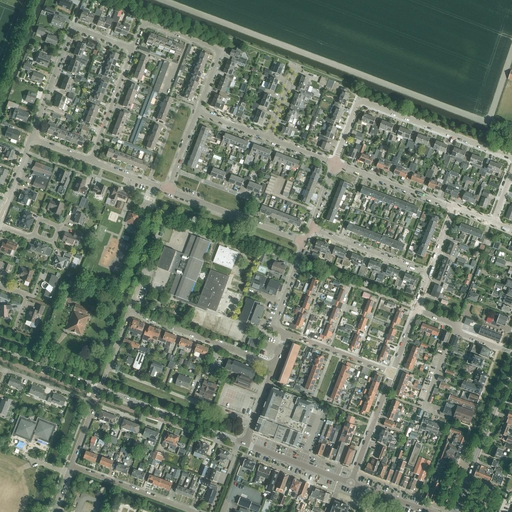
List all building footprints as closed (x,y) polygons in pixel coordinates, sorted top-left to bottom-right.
[(60,0),(59,6),(69,10),(72,2),(66,0),(60,0)] [(82,21),(85,22),(88,14),(89,10),(84,8),(85,5),(82,3),(80,9),(83,11),(80,19),(82,20),(82,21)] [(44,12),(51,14),(53,9),(47,6),(44,12)] [(95,15),(97,16),(99,10),(96,9),(95,14),(92,13),(91,15),(88,14),(85,22),(88,24),(88,22),(91,24),(94,16),(95,15)] [(102,11),(99,10),(97,16),(100,17),(100,18),(97,26),(103,28),(106,20),(103,19),(104,15),(101,14),(102,11)] [(54,15),(50,24),(62,29),(65,19),(54,15)] [(112,22),(112,21),(112,19),(107,17),(106,20),(103,28),(109,30),(111,22),(112,22)] [(120,34),(126,36),(130,26),(129,26),(124,24),(123,27),(120,34)] [(120,34),(123,27),(117,25),(114,32),(120,34)] [(39,27),(36,33),(47,37),(45,42),(55,46),(58,38),(44,33),(45,30),(39,27)] [(152,45),(155,36),(150,34),(146,44),(152,46),(152,45)] [(152,45),(155,46),(155,44),(158,46),(161,38),(155,36),(152,45)] [(161,38),(158,46),(164,48),(167,40),(161,38)] [(168,41),(167,40),(164,48),(170,50),(173,42),(171,42),(171,41),(170,40),(169,40),(168,40),(168,41)] [(173,42),(170,50),(175,52),(178,44),(173,42)] [(76,49),(83,52),(86,46),(78,43),(76,49)] [(184,47),(178,44),(175,52),(174,54),(180,56),(184,47)] [(174,57),(163,53),(164,50),(158,48),(157,53),(173,59),(174,57)] [(245,65),(247,60),(241,58),(244,51),(237,48),(235,52),(232,50),(230,56),(239,60),(238,62),(245,65)] [(83,54),(83,52),(76,49),(73,55),(82,58),(81,61),(87,63),(88,60),(85,59),(86,57),(83,54)] [(108,59),(109,58),(116,61),(119,55),(111,52),(109,57),(105,55),(104,58),(108,59)] [(35,62),(47,67),(50,60),(47,59),(48,56),(40,53),(37,60),(36,59),(35,62)] [(206,61),(208,56),(200,53),(199,56),(195,54),(194,56),(196,57),(196,58),(206,61)] [(142,55),(139,61),(147,64),(149,58),(142,55)] [(109,58),(108,59),(107,63),(103,61),(102,63),(106,65),(107,64),(114,67),(116,61),(109,58)] [(196,64),(204,67),(206,61),(196,58),(195,59),(198,60),(196,64)] [(80,67),(81,64),(80,64),(71,60),(69,66),(80,70),(81,67),(80,67)] [(139,61),(137,67),(145,70),(147,64),(139,61)] [(226,67),(233,70),(234,70),(236,71),(237,68),(235,67),(236,64),(228,62),(226,67)] [(284,65),(274,62),(273,66),(275,67),(273,72),(281,75),(283,69),(282,69),(284,65)] [(30,71),(31,66),(25,64),(23,69),(28,71),(27,73),(28,75),(32,77),(31,80),(41,84),(44,76),(34,72),(30,71)] [(101,67),(100,69),(104,71),(105,70),(112,73),(114,67),(107,64),(106,65),(105,68),(101,67)] [(204,67),(196,64),(194,69),(194,70),(202,73),(204,67)] [(80,70),(69,66),(67,72),(76,75),(77,76),(78,74),(80,70)] [(137,67),(135,72),(142,75),(143,75),(145,76),(146,74),(143,73),(145,70),(137,67)] [(226,77),(233,80),(234,77),(231,76),(233,70),(226,67),(224,73),(227,74),(226,77)] [(192,75),(200,78),(202,73),(194,70),(194,69),(192,68),(191,71),(193,72),(192,75)] [(100,69),(99,73),(97,77),(102,79),(101,79),(108,81),(109,79),(110,79),(112,73),(105,70),(104,71),(100,69)] [(142,75),(135,72),(133,78),(140,81),(142,75)] [(267,80),(267,82),(266,83),(277,86),(279,81),(275,79),(276,76),(271,74),(271,75),(265,72),(265,73),(264,76),(268,78),(267,80)] [(190,81),(197,84),(200,78),(192,75),(191,78),(189,77),(188,80),(190,81)] [(222,78),(220,84),(227,87),(229,88),(232,82),(233,80),(226,77),(225,79),(222,78)] [(302,77),(300,83),(307,85),(310,86),(311,84),(308,83),(309,79),(302,77)] [(329,79),(322,77),(319,83),(326,86),(329,79)] [(65,78),(63,83),(70,86),(73,80),(65,78)] [(101,79),(101,81),(100,82),(100,81),(99,85),(93,82),(92,85),(94,86),(93,87),(96,88),(97,88),(98,87),(105,90),(108,84),(107,84),(108,81),(101,79)] [(335,81),(329,79),(326,87),(332,89),(335,81)] [(190,81),(188,86),(188,87),(195,89),(197,84),(190,81)] [(266,83),(267,82),(264,81),(262,86),(260,86),(257,93),(261,94),(263,95),(264,94),(266,88),(267,88),(267,89),(274,92),(277,86),(266,83)] [(70,86),(63,83),(60,89),(68,92),(70,86)] [(307,85),(300,83),(297,91),(301,92),(312,97),(313,97),(314,94),(311,93),(313,87),(310,86),(307,85)] [(136,92),(138,86),(131,84),(129,89),(136,92)] [(225,93),(227,87),(220,84),(217,90),(220,91),(219,93),(227,96),(228,94),(225,93)] [(184,88),(183,91),(193,95),(195,89),(188,87),(188,86),(186,86),(185,89),(184,88)] [(96,88),(94,91),(92,90),(91,92),(95,94),(96,93),(103,96),(105,90),(98,87),(97,88),(96,88)] [(342,92),(340,98),(347,100),(349,95),(346,93),(347,90),(341,88),(340,91),(342,92)] [(129,89),(127,95),(134,98),(135,94),(138,95),(139,93),(136,92),(129,89)] [(193,95),(183,91),(182,93),(185,94),(184,98),(191,101),(193,95)] [(37,95),(29,92),(25,101),(33,104),(37,95)] [(304,103),(305,100),(306,98),(308,98),(310,99),(311,99),(312,97),(301,92),(300,95),(296,94),(294,99),(304,103)] [(101,102),(103,96),(96,93),(95,94),(94,98),(90,96),(89,98),(88,100),(100,104),(101,102)] [(213,101),(223,104),(225,105),(226,103),(224,102),(222,101),(223,98),(226,99),(227,96),(219,93),(218,96),(216,95),(213,101)] [(261,94),(259,99),(270,103),(272,97),(264,94),(263,95),(261,94)] [(58,95),(56,101),(64,104),(66,98),(58,95)] [(127,95),(125,101),(132,103),(134,98),(127,95)] [(165,96),(163,102),(170,105),(173,99),(165,96)] [(340,98),(337,96),(336,99),(339,100),(338,103),(335,102),(334,105),(340,107),(341,105),(345,106),(347,100),(340,98)] [(259,99),(258,102),(261,103),(260,106),(268,109),(270,103),(259,99)] [(302,109),(304,103),(294,99),(292,105),(295,106),(294,109),(300,111),(301,108),(302,109)] [(64,104),(56,101),(54,107),(61,110),(64,104)] [(130,109),(132,103),(125,101),(122,106),(130,109)] [(223,104),(213,101),(211,107),(219,109),(220,106),(222,107),(223,104)] [(163,102),(161,108),(168,111),(170,105),(163,102)] [(99,107),(91,105),(90,109),(86,108),(85,110),(89,111),(89,110),(97,113),(99,107)] [(331,113),(341,117),(343,111),(339,110),(340,107),(334,105),(333,105),(330,113),(331,113)] [(161,108),(159,113),(166,116),(168,111),(161,108)] [(8,116),(12,117),(26,122),(29,114),(15,109),(14,111),(11,110),(8,116)] [(293,112),(290,110),(287,116),(297,120),(300,111),(294,109),(293,112)] [(82,116),(86,117),(87,116),(94,119),(97,113),(89,110),(89,111),(87,115),(83,113),(82,116)] [(120,112),(118,118),(125,120),(127,115),(129,112),(124,110),(123,113),(120,112)] [(258,111),(256,117),(264,120),(266,114),(258,111)] [(164,122),(166,116),(159,113),(157,119),(164,122)] [(325,121),(328,122),(334,124),(335,121),(338,123),(341,117),(331,113),(330,116),(333,117),(331,120),(326,118),(325,121)] [(367,124),(370,116),(364,114),(363,117),(359,116),(357,123),(360,124),(361,122),(367,124)] [(87,116),(86,117),(85,121),(81,119),(80,121),(79,124),(89,127),(90,124),(92,125),(94,119),(87,116)] [(264,120),(256,117),(254,116),(253,118),(255,119),(254,123),(262,126),(264,120)] [(294,128),(297,120),(287,116),(285,122),(289,123),(288,126),(294,128)] [(370,116),(367,124),(373,126),(370,133),(373,134),(375,128),(378,122),(375,121),(375,118),(370,116)] [(118,118),(116,123),(123,126),(125,120),(118,118)] [(46,133),(52,136),(55,128),(54,128),(56,125),(52,123),(49,121),(46,129),(48,130),(46,133)] [(385,131),(388,123),(382,121),(379,129),(385,131)] [(333,127),(334,124),(328,122),(326,124),(327,125),(325,131),(326,131),(334,134),(336,128),(333,127)] [(116,123),(114,129),(121,132),(123,126),(116,123)] [(394,125),(388,123),(385,131),(391,133),(394,125)] [(56,124),(56,125),(54,128),(55,128),(52,136),(58,138),(61,131),(60,130),(57,129),(58,127),(57,126),(58,125),(56,124)] [(160,133),(162,128),(155,125),(152,131),(160,133)] [(62,126),(60,130),(61,131),(58,138),(64,140),(67,133),(66,132),(67,130),(63,128),(64,127),(62,126)] [(287,128),(283,127),(281,133),(290,136),(292,131),(296,132),(298,129),(294,128),(288,126),(287,128)] [(72,134),(68,133),(70,129),(71,128),(69,127),(68,129),(67,128),(67,130),(66,132),(67,133),(64,140),(70,142),(73,135),(72,134)] [(203,127),(200,133),(208,135),(207,136),(211,138),(212,136),(208,134),(210,130),(203,127)] [(11,139),(10,141),(16,144),(17,141),(20,133),(8,128),(5,136),(11,139)] [(403,137),(406,130),(400,128),(397,135),(403,137)] [(119,137),(121,132),(114,129),(112,135),(119,137)] [(73,130),(72,134),(73,135),(70,142),(76,145),(79,137),(78,136),(74,135),(75,131),(73,130)] [(412,132),(406,130),(403,137),(409,140),(412,132)] [(158,139),(160,133),(152,131),(150,136),(158,139)] [(326,131),(325,131),(324,136),(320,134),(319,137),(327,141),(328,138),(332,139),(334,134),(326,131)] [(79,137),(76,145),(81,147),(84,139),(80,138),(81,133),(79,133),(78,136),(79,137)] [(200,133),(198,138),(206,141),(205,142),(209,144),(210,141),(206,140),(207,136),(208,135),(200,133)] [(230,136),(226,134),(225,135),(222,134),(220,140),(222,141),(220,145),(222,145),(224,142),(228,143),(230,136)] [(412,142),(409,148),(409,149),(412,150),(414,145),(420,147),(421,144),(424,137),(418,134),(415,143),(412,142)] [(155,145),(158,139),(150,136),(148,142),(155,145)] [(233,146),(236,138),(230,136),(228,143),(226,147),(228,148),(229,144),(233,146)] [(326,143),(327,141),(319,137),(317,140),(321,141),(318,147),(328,151),(330,145),(326,143)] [(421,144),(427,147),(430,139),(424,137),(421,144)] [(198,138),(196,144),(204,147),(203,148),(207,149),(208,147),(204,145),(205,142),(206,141),(198,138)] [(239,148),(242,140),(236,138),(233,146),(232,149),(234,150),(235,146),(239,148)] [(242,140),(239,148),(238,151),(239,152),(241,148),(245,150),(248,143),(242,140)] [(438,153),(439,151),(442,143),(436,141),(433,149),(437,150),(436,153),(438,153)] [(153,150),(155,145),(148,142),(146,148),(153,150)] [(5,145),(0,143),(0,147),(4,149),(2,152),(6,153),(4,158),(7,159),(12,161),(15,152),(8,150),(10,146),(5,145)] [(447,146),(442,143),(439,151),(445,153),(447,146)] [(204,147),(196,144),(194,149),(202,152),(201,153),(205,155),(206,153),(202,151),(203,148),(204,147)] [(252,153),(256,154),(257,154),(260,147),(254,145),(251,152),(249,155),(251,156),(252,153)] [(360,151),(362,146),(357,145),(355,150),(351,148),(348,157),(354,159),(357,151),(359,152),(360,151)] [(266,149),(260,147),(257,154),(256,154),(255,157),(256,158),(258,155),(262,156),(263,157),(266,149)] [(460,150),(454,148),(451,156),(452,156),(451,158),(456,160),(460,150)] [(106,156),(112,158),(115,151),(109,149),(106,156)] [(194,149),(192,155),(200,158),(199,159),(203,160),(204,158),(200,157),(201,153),(202,152),(194,149)] [(271,151),(266,149),(263,157),(262,156),(261,160),(262,160),(263,157),(268,159),(271,151)] [(369,153),(365,163),(371,165),(374,157),(377,158),(379,151),(377,150),(374,156),(369,153)] [(459,159),(463,160),(465,153),(460,150),(456,160),(458,161),(459,159)] [(120,153),(115,151),(112,158),(117,160),(120,153)] [(383,152),(379,151),(377,158),(380,159),(377,168),(382,170),(386,160),(380,158),(383,152)] [(117,160),(123,162),(126,155),(120,153),(117,160)] [(275,161),(279,162),(280,163),(283,155),(277,153),(274,161),(273,160),(271,164),(273,165),(275,161)] [(359,161),(365,163),(369,153),(366,153),(366,155),(362,154),(359,161)] [(123,162),(129,165),(131,157),(126,155),(123,162)] [(198,162),(199,159),(200,158),(192,155),(190,161),(198,164),(197,165),(201,166),(202,164),(198,162)] [(281,163),(284,165),(285,165),(288,157),(283,155),(280,163),(279,162),(277,167),(279,167),(281,163)] [(478,157),(472,155),(469,163),(472,164),(472,166),(474,167),(478,157)] [(392,169),(394,165),(397,157),(394,156),(392,162),(386,160),(382,170),(388,172),(389,168),(392,169)] [(129,165),(134,167),(137,159),(131,157),(129,165)] [(294,160),(288,157),(285,165),(284,165),(283,169),(284,169),(286,165),(290,167),(291,167),(294,160)] [(483,159),(478,157),(474,167),(480,169),(478,174),(481,175),(484,169),(480,168),(483,159)] [(134,167),(140,169),(142,161),(137,159),(134,167)] [(300,162),(294,160),(291,167),(290,167),(289,171),(290,171),(292,167),(297,169),(300,162)] [(148,164),(142,161),(140,169),(146,171),(148,164)] [(196,168),(197,165),(198,164),(190,161),(188,166),(195,169),(195,170),(199,172),(200,169),(196,168)] [(36,162),(34,167),(34,168),(32,174),(36,176),(34,182),(46,187),(53,169),(36,162)] [(496,164),(490,162),(487,169),(486,173),(492,175),(493,172),(496,164)] [(411,171),(414,164),(411,163),(409,169),(403,167),(399,176),(405,178),(408,170),(411,171)] [(493,172),(499,174),(497,177),(501,179),(504,172),(500,170),(502,166),(496,164),(493,172)] [(217,178),(220,171),(214,168),(215,166),(212,165),(208,174),(211,175),(211,176),(217,178)] [(310,173),(313,173),(319,176),(322,170),(321,170),(322,167),(316,165),(315,168),(314,171),(311,170),(310,173)] [(397,166),(394,174),(399,176),(403,167),(398,165),(397,166)] [(488,166),(485,165),(480,178),(484,179),(486,173),(487,169),(488,166)] [(220,171),(217,178),(223,181),(223,179),(226,181),(230,171),(227,170),(226,173),(220,171)] [(63,195),(66,188),(69,180),(66,179),(68,174),(61,171),(56,181),(62,183),(60,187),(59,186),(57,192),(63,195)] [(230,171),(226,181),(229,182),(229,183),(235,185),(238,177),(232,175),(233,173),(230,171)] [(411,180),(417,183),(419,176),(420,173),(418,172),(417,175),(413,174),(411,180)] [(313,173),(310,179),(317,182),(319,176),(313,173)] [(419,176),(417,183),(422,185),(425,178),(419,176)] [(242,186),(244,187),(248,178),(245,177),(244,180),(238,177),(235,185),(241,187),(242,186)] [(428,177),(426,183),(429,184),(428,187),(433,189),(437,179),(435,178),(434,181),(430,180),(431,179),(428,178),(428,177)] [(450,178),(448,177),(445,184),(448,185),(445,193),(451,195),(454,186),(455,186),(449,183),(451,178),(450,178)] [(248,178),(244,187),(247,188),(247,190),(253,192),(256,184),(250,182),(251,180),(248,178)] [(439,183),(440,179),(438,178),(437,179),(433,189),(439,191),(442,184),(439,183)] [(87,189),(83,187),(85,182),(78,179),(76,184),(75,187),(74,191),(81,193),(85,194),(87,189)] [(310,179),(308,185),(315,187),(317,182),(310,179)] [(345,189),(347,186),(353,188),(354,186),(348,183),(341,181),(339,186),(345,189)] [(456,189),(458,183),(456,182),(455,186),(454,186),(451,195),(457,198),(459,191),(456,189)] [(256,184),(253,192),(259,194),(260,193),(263,194),(266,185),(263,184),(262,186),(256,184)] [(92,192),(97,194),(96,194),(104,197),(107,188),(100,185),(99,188),(94,186),(92,192)] [(308,185),(306,190),(313,193),(315,187),(308,185)] [(339,186),(337,192),(343,195),(345,189),(339,186)] [(368,189),(362,187),(362,189),(359,188),(357,193),(360,194),(360,193),(364,195),(362,201),(363,201),(365,198),(366,196),(366,195),(368,189)] [(116,201),(117,198),(117,197),(124,200),(127,194),(120,191),(120,189),(116,188),(115,189),(114,189),(112,195),(113,196),(112,197),(111,199),(116,201)] [(371,198),(374,191),(368,189),(366,195),(366,196),(371,198)] [(306,190),(304,196),(311,199),(313,193),(306,190)] [(465,192),(462,200),(468,202),(472,191),(470,190),(469,193),(465,192)] [(488,197),(489,194),(489,192),(484,190),(483,192),(482,195),(481,198),(482,198),(479,206),(486,209),(489,200),(486,200),(487,197),(488,197)] [(19,199),(18,202),(26,205),(28,199),(34,201),(37,194),(31,191),(30,194),(22,191),(21,195),(20,195),(19,198),(19,199)] [(373,205),(375,206),(379,193),(374,191),(371,198),(375,199),(373,205)] [(475,192),(472,191),(468,202),(474,204),(477,196),(474,195),(475,192)] [(337,192),(335,198),(341,200),(343,195),(337,192)] [(379,201),(382,202),(385,195),(379,193),(375,206),(377,207),(379,201)] [(388,204),(391,197),(385,195),(382,202),(388,204)] [(308,205),(311,199),(304,196),(302,202),(308,205)] [(394,206),(396,199),(391,197),(388,204),(394,206)] [(335,198),(332,203),(339,206),(341,200),(335,198)] [(399,208),(402,201),(396,199),(394,206),(399,208)] [(50,201),(50,202),(48,207),(53,209),(52,212),(59,215),(63,204),(56,202),(56,203),(50,201)] [(402,209),(405,210),(407,204),(402,201),(399,208),(398,211),(398,214),(399,215),(402,209)] [(332,203),(330,209),(337,211),(339,206),(332,203)] [(405,222),(407,222),(413,206),(407,204),(405,210),(409,212),(407,218),(405,222)] [(260,212),(266,214),(268,208),(262,206),(260,212)] [(419,208),(413,206),(407,222),(407,223),(406,227),(408,228),(411,220),(411,219),(413,213),(416,215),(415,217),(419,218),(421,212),(418,211),(419,208)] [(78,213),(80,210),(75,208),(72,213),(76,215),(75,218),(76,218),(74,223),(83,226),(85,222),(82,221),(85,215),(78,213)] [(266,214),(271,217),(274,210),(268,208),(266,214)] [(335,217),(337,211),(330,209),(328,214),(335,217)] [(271,217),(277,219),(279,212),(274,210),(271,217)] [(32,214),(24,211),(19,226),(24,228),(24,227),(28,228),(31,221),(32,222),(33,218),(30,217),(32,214)] [(277,219),(283,221),(285,214),(279,212),(277,219)] [(130,213),(126,223),(137,227),(137,226),(139,227),(140,223),(138,222),(140,217),(130,213)] [(430,221),(437,223),(439,217),(432,215),(430,214),(427,213),(426,215),(431,217),(430,221)] [(283,221),(288,223),(291,216),(285,214),(283,221)] [(341,219),(338,218),(335,217),(328,214),(326,220),(333,223),(334,219),(340,221),(341,219)] [(288,223),(294,225),(296,219),(291,216),(288,223)] [(302,221),(296,219),(294,225),(300,227),(302,221)] [(346,230),(352,232),(354,226),(356,223),(355,223),(356,219),(355,219),(353,222),(354,222),(353,225),(349,224),(348,223),(347,227),(346,230)] [(429,224),(423,222),(422,224),(425,225),(428,226),(434,229),(437,223),(430,221),(429,224)] [(460,243),(461,240),(462,238),(463,235),(464,233),(466,226),(461,224),(458,230),(462,232),(461,234),(461,235),(459,240),(455,238),(454,241),(460,243)] [(352,232),(357,234),(360,228),(354,226),(352,232)] [(428,226),(426,232),(432,234),(434,229),(428,226)] [(472,228),(466,226),(464,233),(469,235),(472,228)] [(357,234),(363,236),(365,230),(360,228),(357,234)] [(478,230),(472,228),(469,235),(475,237),(478,230)] [(363,236),(369,238),(371,232),(365,230),(363,236)] [(474,239),(473,243),(475,243),(477,238),(480,239),(479,242),(483,243),(485,236),(482,235),(483,232),(478,230),(475,237),(474,239)] [(75,232),(74,236),(65,233),(64,236),(62,240),(65,242),(65,243),(66,243),(68,244),(69,244),(70,243),(73,244),(75,239),(79,241),(81,235),(75,232)] [(369,238),(374,240),(377,234),(371,232),(369,238)] [(426,232),(424,238),(430,240),(432,234),(426,232)] [(207,281),(198,305),(189,301),(188,301),(195,282),(196,282),(204,262),(203,261),(210,242),(211,243),(211,242),(190,234),(190,235),(191,235),(184,254),(183,254),(182,256),(175,254),(170,269),(176,272),(175,274),(177,275),(169,294),(168,293),(168,294),(177,297),(176,299),(206,311),(207,308),(216,312),(226,288),(207,281)] [(374,240),(380,243),(382,236),(377,234),(374,240)] [(380,243),(385,245),(388,238),(382,236),(380,243)] [(391,247),(397,249),(401,237),(400,236),(399,239),(398,239),(397,242),(393,240),(391,247)] [(397,249),(402,251),(404,248),(406,249),(408,245),(405,244),(405,245),(402,244),(403,241),(404,237),(401,237),(397,249)] [(385,245),(391,247),(393,240),(388,238),(385,245)] [(424,238),(422,243),(428,246),(430,240),(424,238)] [(320,252),(323,243),(318,240),(314,250),(320,252)] [(10,255),(12,250),(15,251),(17,244),(8,241),(6,244),(3,243),(0,249),(0,250),(4,252),(4,253),(10,255)] [(498,250),(501,243),(495,241),(493,248),(498,250)] [(29,244),(27,251),(31,252),(32,250),(49,256),(52,249),(47,248),(47,247),(35,242),(34,246),(29,244)] [(324,258),(327,260),(329,254),(326,252),(327,251),(329,245),(323,243),(320,252),(326,254),(324,258)] [(414,245),(414,247),(417,248),(419,249),(426,251),(428,246),(422,243),(420,247),(414,245)] [(450,243),(448,249),(458,252),(459,249),(457,248),(458,246),(450,243)] [(220,245),(213,262),(232,269),(239,253),(220,245)] [(175,254),(176,251),(165,247),(157,267),(169,272),(170,269),(175,254)] [(333,254),(338,256),(341,249),(335,247),(333,254)] [(341,249),(338,256),(338,258),(343,260),(342,265),(345,266),(347,260),(344,259),(344,258),(347,251),(341,249)] [(419,249),(417,255),(424,257),(426,251),(419,249)] [(70,260),(71,256),(64,253),(62,258),(56,256),(53,266),(62,270),(67,258),(70,260)] [(353,264),(355,265),(356,263),(356,262),(359,256),(353,254),(350,260),(354,261),(353,264)] [(364,258),(359,256),(356,262),(356,263),(355,265),(358,266),(359,263),(362,265),(364,258)] [(450,267),(453,268),(455,264),(451,262),(452,261),(445,259),(443,264),(450,267)] [(497,259),(495,265),(504,268),(506,262),(497,259)] [(376,263),(371,260),(368,267),(371,268),(370,271),(373,272),(376,263)] [(274,261),(271,271),(283,275),(286,266),(274,261)] [(7,271),(8,270),(11,271),(12,266),(10,265),(6,264),(0,262),(0,271),(1,268),(4,269),(3,270),(7,271)] [(380,279),(380,280),(382,273),(379,272),(382,265),(376,263),(373,272),(378,274),(377,278),(380,279)] [(449,269),(450,267),(443,264),(441,269),(451,273),(457,276),(458,274),(456,273),(457,273),(454,272),(452,271),(452,270),(449,269)] [(33,271),(26,269),(20,267),(18,275),(23,277),(22,280),(29,282),(33,271)] [(391,276),(394,269),(388,267),(386,274),(391,276)] [(207,281),(226,288),(230,277),(211,269),(207,281)] [(400,271),(394,269),(391,276),(397,278),(400,271)] [(441,269),(439,275),(449,279),(451,273),(441,269)] [(254,274),(250,285),(253,286),(252,288),(262,292),(264,287),(263,286),(266,278),(254,274)] [(408,285),(411,276),(406,274),(403,280),(407,282),(406,285),(408,285)] [(58,277),(53,275),(52,278),(50,280),(52,281),(49,285),(44,282),(42,283),(41,286),(42,288),(45,289),(47,291),(45,296),(51,298),(52,294),(50,293),(53,289),(54,289),(58,277)] [(313,280),(311,285),(316,287),(319,281),(315,280),(316,277),(312,275),(310,279),(313,280)] [(449,279),(439,275),(437,280),(444,283),(444,282),(447,283),(449,279)] [(411,276),(408,285),(406,290),(405,292),(411,294),(412,291),(410,288),(411,286),(414,287),(415,283),(417,283),(419,279),(417,278),(411,276)] [(265,293),(271,295),(272,294),(276,295),(281,284),(270,280),(265,293)] [(344,297),(347,292),(343,290),(344,287),(342,286),(342,287),(339,286),(340,283),(333,281),(332,283),(337,285),(336,288),(341,290),(339,295),(344,297)] [(314,292),(316,287),(311,285),(309,284),(305,293),(308,293),(310,294),(311,291),(314,292)] [(433,290),(440,293),(442,287),(435,285),(433,290)] [(438,298),(440,293),(433,290),(431,296),(438,298)] [(470,291),(467,299),(477,303),(479,295),(472,292),(470,291)] [(368,300),(366,306),(372,308),(374,302),(371,301),(372,298),(373,295),(364,292),(362,298),(368,300)] [(69,296),(63,294),(60,303),(65,305),(69,296)] [(511,298),(500,294),(499,297),(504,298),(502,302),(511,306),(511,298)] [(342,303),(344,297),(339,295),(337,301),(332,299),(331,302),(337,305),(339,302),(342,303)] [(258,324),(263,310),(264,307),(260,305),(261,303),(247,298),(246,302),(247,302),(242,314),(241,314),(239,320),(247,323),(248,320),(258,324)] [(331,302),(327,301),(326,304),(328,305),(327,306),(334,308),(332,313),(338,315),(340,309),(336,308),(337,305),(331,302)] [(304,302),(301,311),(303,312),(305,309),(308,310),(310,304),(304,302)] [(499,303),(498,305),(502,307),(501,310),(509,314),(511,308),(499,303)] [(91,310),(76,304),(66,330),(82,336),(91,310)] [(0,316),(4,317),(4,318),(5,319),(6,319),(7,320),(7,319),(8,319),(10,316),(8,314),(9,311),(9,310),(12,309),(12,305),(0,305),(0,316)] [(35,311),(30,309),(29,313),(29,315),(28,315),(26,320),(32,322),(31,325),(32,327),(35,328),(37,327),(39,322),(38,320),(36,320),(38,314),(41,315),(44,307),(37,305),(35,311)] [(366,306),(363,314),(365,315),(366,312),(370,313),(372,308),(366,306)] [(332,313),(330,318),(329,322),(331,322),(332,319),(336,320),(338,315),(332,313)] [(487,320),(489,323),(490,324),(496,326),(497,323),(505,326),(508,317),(500,314),(498,319),(488,315),(487,320)] [(399,324),(401,319),(395,317),(392,325),(394,326),(395,323),(399,324)] [(468,318),(465,324),(471,326),(472,323),(474,324),(475,321),(468,318)] [(135,336),(140,322),(138,322),(138,321),(133,319),(129,328),(130,328),(129,331),(133,332),(132,335),(134,336),(135,336)] [(298,319),(296,325),(290,323),(289,327),(295,330),(295,328),(297,329),(298,326),(301,327),(303,321),(298,319)] [(329,322),(326,321),(323,329),(331,332),(334,326),(330,325),(331,322),(329,322)] [(145,325),(140,322),(135,336),(137,336),(138,334),(141,335),(145,325)] [(360,323),(356,332),(359,332),(360,329),(363,331),(365,325),(360,323)] [(420,330),(426,332),(428,326),(423,323),(420,330)] [(149,329),(147,328),(144,336),(149,338),(148,341),(150,342),(156,328),(150,326),(149,329)] [(161,330),(156,328),(150,342),(153,343),(155,339),(160,341),(163,334),(160,333),(161,330)] [(440,330),(434,328),(432,334),(437,336),(440,330)] [(322,339),(325,339),(326,336),(329,338),(331,332),(323,329),(322,329),(319,337),(323,338),(322,339)] [(356,332),(354,331),(351,339),(353,340),(359,342),(361,337),(358,336),(359,332),(356,332)] [(165,335),(163,334),(160,341),(165,343),(164,347),(166,348),(171,334),(166,332),(165,335)] [(449,334),(444,332),(440,344),(442,345),(443,342),(446,343),(449,334)] [(171,334),(166,348),(168,349),(170,345),(171,342),(174,343),(177,336),(171,334)] [(389,334),(385,342),(387,343),(389,340),(392,342),(394,336),(389,334)] [(179,345),(185,347),(187,340),(182,338),(179,345)] [(257,348),(260,341),(250,338),(248,344),(248,345),(257,348)] [(465,339),(463,345),(470,348),(472,342),(465,339)] [(193,342),(187,340),(185,347),(190,349),(193,342)] [(357,348),(359,342),(353,340),(350,349),(352,350),(353,347),(357,348)] [(387,343),(385,342),(384,347),(381,346),(379,350),(382,351),(388,353),(390,348),(386,346),(387,343)] [(293,343),(290,351),(297,354),(300,346),(293,343)] [(199,357),(200,353),(203,346),(197,344),(194,354),(194,356),(199,357)] [(493,352),(491,350),(482,347),(481,350),(474,348),(475,346),(472,345),(469,351),(488,359),(490,355),(492,354),(493,352)] [(209,348),(203,346),(200,353),(206,355),(209,348)] [(411,352),(418,354),(418,355),(420,355),(421,353),(418,352),(420,349),(413,346),(411,352)] [(126,363),(134,366),(134,367),(139,369),(141,364),(142,364),(142,363),(145,356),(145,355),(147,356),(148,353),(139,349),(137,348),(135,352),(139,353),(136,360),(129,357),(128,359),(127,359),(127,360),(128,360),(127,363),(126,363)] [(295,360),(297,354),(290,351),(287,359),(291,360),(294,361),(295,360)] [(386,359),(388,353),(382,351),(379,360),(381,361),(382,358),(386,359)] [(484,359),(470,354),(468,358),(466,363),(482,369),(483,364),(484,362),(483,362),(484,359)] [(317,355),(315,361),(322,364),(325,358),(317,355)] [(315,361),(312,359),(306,357),(305,357),(304,360),(314,363),(313,366),(320,369),(322,364),(315,361)] [(225,369),(239,374),(253,379),(257,369),(248,366),(249,365),(246,364),(246,365),(234,361),(229,359),(225,369)] [(287,360),(284,366),(291,369),(294,361),(291,360),(287,359),(287,360)] [(153,362),(151,368),(149,375),(154,377),(156,370),(162,372),(164,366),(153,362)] [(412,371),(414,365),(407,362),(405,368),(412,371)] [(355,376),(358,377),(360,372),(357,371),(356,374),(353,373),(349,371),(350,367),(346,366),(343,365),(341,370),(348,373),(348,374),(352,375),(355,376)] [(288,377),(291,369),(284,366),(281,374),(288,377)] [(309,371),(311,372),(318,375),(320,369),(313,366),(312,370),(310,369),(309,371)] [(346,379),(348,374),(348,373),(341,370),(339,376),(346,379)] [(483,388),(488,374),(477,370),(473,381),(468,379),(467,381),(483,388)] [(311,372),(309,377),(316,380),(318,375),(311,372)] [(375,375),(373,381),(379,384),(382,378),(378,376),(378,373),(375,373),(375,375)] [(401,378),(408,381),(411,382),(412,379),(409,378),(410,375),(403,373),(401,378)] [(192,379),(183,376),(180,374),(176,384),(181,386),(181,385),(188,388),(192,379)] [(253,379),(239,374),(235,383),(249,388),(253,379)] [(285,384),(288,377),(281,374),(278,382),(285,384)] [(344,385),(348,386),(352,387),(351,388),(354,389),(355,386),(349,384),(345,382),(346,379),(339,376),(337,381),(344,384),(344,385)] [(309,377),(307,383),(314,385),(316,380),(309,377)] [(11,378),(8,384),(18,388),(18,389),(21,391),(23,385),(20,383),(21,382),(11,378)] [(377,389),(379,384),(373,381),(371,380),(368,379),(367,381),(370,382),(370,383),(372,384),(371,387),(377,389)] [(214,393),(217,385),(205,381),(205,382),(202,388),(214,393)] [(337,381),(335,387),(342,390),(344,385),(344,384),(337,381)] [(469,391),(472,384),(466,382),(467,382),(464,381),(464,382),(463,381),(461,388),(464,389),(469,391)] [(312,391),(314,385),(307,383),(305,388),(312,391)] [(472,384),(469,391),(480,395),(483,388),(472,384)] [(32,386),(30,393),(41,398),(41,399),(45,400),(47,394),(44,393),(45,391),(32,386)] [(314,403),(271,387),(255,431),(262,434),(274,438),(273,440),(277,441),(281,443),(282,441),(288,443),(295,446),(298,447),(314,403)] [(335,387),(333,392),(340,395),(342,390),(335,387)] [(375,395),(377,389),(371,387),(369,393),(375,395)] [(214,393),(202,388),(200,394),(207,397),(206,398),(209,399),(210,398),(211,399),(214,393)] [(397,389),(395,394),(402,397),(405,398),(406,395),(407,393),(404,392),(404,391),(397,389)] [(338,401),(340,395),(333,392),(331,398),(338,401)] [(480,397),(467,392),(465,392),(464,397),(461,396),(461,398),(468,401),(468,400),(478,403),(480,397)] [(373,401),(375,395),(369,393),(368,395),(367,399),(373,401)] [(53,396),(50,395),(47,401),(51,403),(51,401),(63,406),(66,399),(54,394),(53,396)] [(450,395),(448,400),(466,406),(465,408),(474,411),(475,409),(475,410),(477,404),(450,395)] [(373,401),(367,399),(364,397),(363,401),(360,400),(359,402),(362,403),(361,404),(364,405),(365,404),(371,407),(373,401)] [(4,401),(2,400),(0,405),(0,413),(5,415),(9,403),(10,404),(12,400),(5,398),(4,401)] [(397,408),(400,402),(393,400),(391,406),(397,408)] [(474,412),(457,406),(458,406),(446,402),(442,413),(470,423),(474,412)] [(369,413),(371,407),(365,404),(364,405),(362,410),(361,412),(363,414),(365,411),(369,413)] [(395,414),(397,408),(391,406),(388,411),(395,414)] [(107,422),(110,414),(102,411),(101,415),(100,414),(98,418),(107,422)] [(388,411),(386,417),(393,420),(394,416),(397,417),(400,418),(400,416),(398,415),(395,414),(388,411)] [(117,417),(110,414),(107,422),(115,425),(117,421),(116,421),(117,417)] [(348,415),(344,427),(355,431),(356,427),(352,425),(355,418),(348,415)] [(57,425),(38,417),(36,422),(31,420),(30,418),(27,419),(19,416),(12,436),(14,437),(17,435),(27,439),(28,442),(31,443),(34,434),(39,435),(37,439),(49,444),(57,425)] [(426,420),(423,419),(421,426),(419,431),(421,432),(422,430),(425,431),(426,430),(430,420),(427,418),(426,419),(426,420)] [(385,419),(383,425),(391,428),(393,425),(396,426),(395,427),(401,429),(402,425),(397,423),(397,424),(394,423),(394,422),(393,422),(393,423),(390,422),(390,421),(385,419)] [(133,423),(132,423),(125,420),(124,423),(123,423),(121,427),(130,430),(133,423)] [(433,421),(430,420),(426,430),(429,431),(427,437),(429,438),(430,435),(435,423),(433,422),(433,421)] [(133,423),(130,430),(138,434),(140,430),(139,429),(140,426),(133,423)] [(326,423),(321,436),(328,438),(333,426),(326,423)] [(439,437),(442,431),(439,430),(440,425),(440,424),(438,423),(437,423),(437,424),(435,423),(430,435),(432,436),(433,433),(437,435),(436,436),(439,437)] [(511,425),(506,424),(505,423),(501,434),(506,436),(509,427),(511,428),(511,425)] [(345,443),(345,444),(349,445),(355,431),(344,427),(339,441),(345,443)] [(147,428),(144,436),(150,438),(153,431),(147,428)] [(339,430),(335,428),(334,428),(329,441),(334,443),(338,432),(339,430)] [(461,432),(451,428),(450,432),(456,434),(453,440),(464,444),(467,436),(465,435),(466,433),(461,431),(461,432)] [(382,429),(379,435),(392,440),(393,437),(389,436),(389,437),(387,436),(389,432),(382,429)] [(150,438),(149,441),(155,443),(156,440),(159,433),(153,431),(150,438)] [(166,442),(170,444),(173,436),(173,435),(172,435),(171,434),(170,434),(167,433),(164,441),(162,445),(165,446),(166,442)] [(392,440),(379,435),(377,441),(385,444),(385,443),(387,444),(388,441),(391,442),(392,440)] [(173,436),(170,444),(174,445),(172,449),(175,450),(177,446),(176,446),(179,438),(176,437),(176,436),(175,436),(174,436),(173,436)] [(320,438),(314,453),(322,456),(327,441),(320,438)] [(464,444),(453,440),(452,440),(451,444),(459,447),(458,447),(458,448),(462,450),(464,444)] [(197,453),(200,453),(206,456),(210,446),(198,441),(195,452),(197,453)] [(345,444),(345,443),(339,441),(332,460),(338,462),(345,444)] [(422,445),(416,442),(408,464),(414,466),(422,445)] [(342,464),(349,466),(355,450),(354,449),(356,445),(351,443),(349,448),(348,447),(342,464)] [(457,464),(462,450),(458,448),(458,447),(445,443),(439,459),(442,460),(444,461),(444,459),(457,464)] [(84,458),(90,461),(92,454),(94,449),(95,447),(91,445),(90,448),(91,449),(90,453),(87,451),(84,458)] [(368,463),(364,472),(376,476),(386,448),(380,445),(375,457),(380,459),(380,461),(372,459),(370,464),(368,463)] [(325,457),(332,460),(335,450),(329,448),(325,457)] [(499,459),(506,462),(508,457),(502,455),(503,450),(500,449),(496,448),(492,457),(499,460),(499,459)] [(211,464),(210,467),(212,468),(213,464),(215,465),(216,464),(217,464),(218,462),(220,462),(221,463),(225,452),(220,450),(218,456),(219,456),(218,459),(217,459),(216,462),(213,461),(211,464)] [(160,461),(162,456),(160,455),(161,453),(156,451),(153,458),(160,461)] [(220,462),(219,465),(221,466),(222,463),(225,464),(227,459),(228,460),(231,454),(225,452),(221,463),(220,462)] [(98,456),(92,454),(90,461),(95,463),(98,456)] [(100,464),(106,466),(108,460),(103,457),(100,464)] [(121,472),(127,475),(130,468),(126,467),(129,458),(127,457),(126,460),(125,463),(124,466),(121,472)] [(381,463),(376,477),(383,479),(388,466),(384,464),(386,458),(384,457),(382,463),(381,463)] [(430,461),(419,457),(413,473),(419,475),(418,479),(423,481),(430,461)] [(256,464),(255,463),(245,459),(245,461),(244,461),(243,462),(244,463),(242,467),(253,471),(256,464)] [(501,473),(501,472),(502,470),(498,468),(499,465),(498,464),(499,462),(491,459),(489,465),(495,468),(495,471),(501,473)] [(114,462),(108,460),(106,466),(111,469),(114,462)] [(400,460),(392,483),(398,485),(406,462),(400,460)] [(435,471),(437,472),(437,471),(444,473),(448,464),(439,461),(435,471)] [(132,476),(137,478),(142,465),(143,464),(141,463),(138,471),(134,470),(132,476)] [(118,464),(116,470),(121,472),(124,466),(118,464)] [(387,468),(383,479),(389,482),(396,465),(393,464),(391,470),(387,468)] [(145,466),(142,465),(137,478),(143,481),(146,474),(142,473),(145,466)] [(264,467),(260,465),(257,475),(254,483),(258,484),(261,476),(265,478),(265,477),(268,479),(272,469),(267,468),(267,467),(265,466),(264,467)] [(494,471),(478,465),(475,475),(490,481),(494,471)] [(204,478),(208,468),(203,466),(199,476),(204,478)] [(211,469),(209,468),(206,478),(208,479),(213,481),(217,471),(212,469),(211,469)] [(148,482),(153,484),(159,470),(156,469),(153,476),(150,475),(148,482)] [(278,472),(272,469),(264,491),(270,493),(268,500),(272,502),(276,492),(271,490),(278,472)] [(153,484),(159,486),(161,479),(158,478),(161,471),(159,470),(153,484)] [(443,475),(437,472),(435,477),(432,476),(431,479),(440,483),(443,475)] [(493,475),(493,476),(491,481),(500,485),(501,485),(504,479),(502,478),(503,474),(496,472),(495,475),(493,475)] [(159,486),(164,488),(170,474),(167,473),(164,480),(161,479),(159,486)] [(282,493),(285,486),(289,476),(283,473),(281,478),(276,490),(276,491),(282,493)] [(172,475),(170,474),(164,488),(170,490),(172,483),(169,482),(172,475)] [(400,486),(405,488),(409,478),(403,476),(400,486)] [(211,481),(204,478),(202,484),(210,488),(205,501),(212,504),(218,487),(210,484),(211,481)] [(297,481),(297,479),(295,478),(293,479),(289,490),(292,491),(294,492),(292,497),(296,498),(302,482),(297,481)] [(411,478),(407,489),(413,491),(417,480),(411,478)] [(175,493),(181,495),(184,488),(183,488),(180,487),(182,480),(180,480),(178,486),(175,493)] [(305,495),(309,484),(303,482),(299,493),(305,495)] [(432,489),(430,488),(426,496),(434,499),(439,484),(435,482),(432,489)] [(187,497),(192,499),(195,492),(191,491),(193,485),(191,484),(189,490),(187,497)] [(317,499),(320,491),(314,488),(311,497),(317,499)] [(326,493),(320,491),(317,499),(323,501),(326,493)] [(332,495),(326,493),(323,501),(329,504),(332,495)] [(286,497),(282,495),(278,504),(283,506),(286,497)] [(258,511),(261,506),(252,502),(240,498),(238,504),(257,511),(258,511)] [(347,511),(349,507),(335,502),(331,511),(347,511)]
